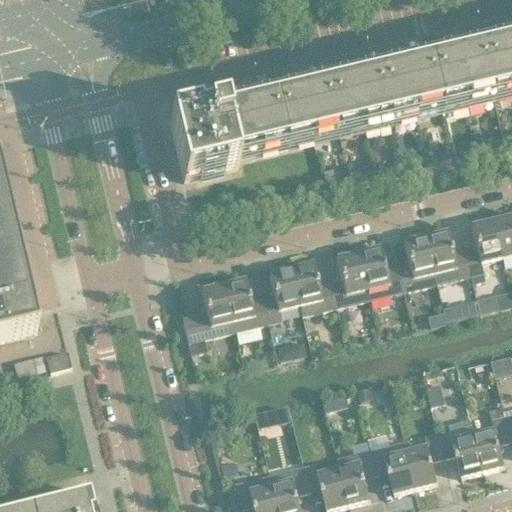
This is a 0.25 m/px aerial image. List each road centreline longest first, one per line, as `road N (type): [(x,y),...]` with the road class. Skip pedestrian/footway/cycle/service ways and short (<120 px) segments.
road 1 (residential): [(184,269),(141,90),(511,4)]
road 2 (residential): [(184,269),(511,189)]
road 3 (residential): [(190,511),(135,281)]
road 4 (residential): [(0,129),(45,305),(93,292)]
road 5 (residential): [(93,292),(147,511)]
road 6 (secondary): [(118,45),(303,0)]
road 7 (residential): [(48,113),(93,292)]
road 8 (residential): [(135,281),(93,102)]
